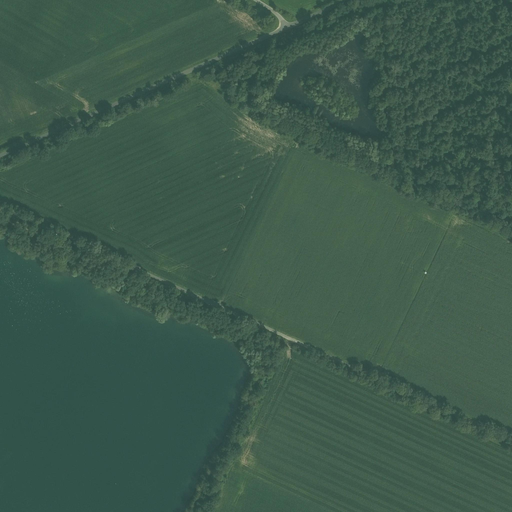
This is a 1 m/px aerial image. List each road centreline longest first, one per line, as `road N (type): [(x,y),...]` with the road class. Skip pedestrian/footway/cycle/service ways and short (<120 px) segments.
road 1 (residential): [(0,204),(511,443)]
road 2 (residential): [(286,28),(0,156)]
road 3 (track): [(511,96),(390,52),(381,0)]
